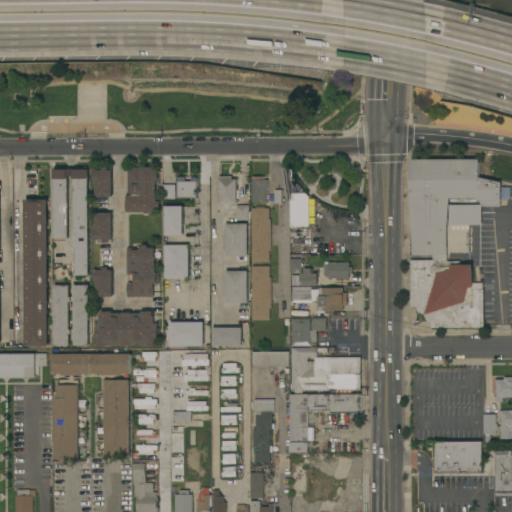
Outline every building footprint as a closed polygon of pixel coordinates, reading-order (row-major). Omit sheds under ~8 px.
[(479,159),(479,177),(501,182),(501,187),(510,187),(510,199),(500,199),(500,207),(481,207),(480,225),(469,225),(468,252),(446,252),(446,260),(460,260),(460,265),(472,265),(473,283),(482,283),(483,290),(484,327),(431,328),(431,322),(426,320),(424,314),(418,312),(416,308),(410,308),(410,260),(432,260),(432,256),(412,256),(409,180),(411,160),(479,159)] [(127,196),(128,196),(128,167),(157,167),(157,171),(158,171),(158,180),(156,180),(156,184),(156,193),(157,193),(157,202),(160,202),(160,212),(149,212),(149,213),(144,213),(144,212),(127,212),(127,196)] [(112,197),(96,197),(95,181),(93,182),(93,170),(102,170),(102,168),(107,168),(107,170),(112,170),(112,197)] [(89,276),(74,276),(74,177),(71,177),(68,177),(68,238),(54,238),(53,170),(71,170),(89,170),(89,276)] [(218,176),(232,176),(232,179),(236,179),(236,203),(219,204),(218,176)] [(252,176),(264,176),(264,180),(268,180),(268,195),(266,195),(266,203),(252,203),(252,176)] [(177,177),(185,177),(185,181),(190,181),(190,179),(192,177),(196,177),(197,179),(197,198),(178,198),(177,177)] [(175,184),(175,199),(162,199),(162,185),(175,184)] [(309,199),(314,199),(315,223),(309,223),(309,227),(290,227),(290,184),(298,184),(309,197),(309,199)] [(25,347),(25,200),(48,200),(48,347),(25,347)] [(249,205),(249,220),(236,219),(236,205),(249,205)] [(183,206),(183,235),(165,235),(165,206),(183,206)] [(251,208),(269,208),(269,220),(271,220),(271,251),(269,251),(269,262),(252,262),(251,208)] [(112,240),(108,240),(108,243),(103,243),(103,240),(93,240),(93,229),(95,229),(95,213),(112,213),(112,240)] [(248,224),(248,256),(226,256),(226,249),(224,249),(224,231),(226,231),(226,224),(248,224)] [(155,273),(158,273),(158,276),(160,276),(160,282),(158,282),(158,285),(153,285),(154,297),(127,297),(127,283),(134,283),(133,274),(127,275),(126,248),(142,248),(142,245),(148,245),(148,248),(155,248),(155,273)] [(189,279),(165,279),(165,245),(189,245),(189,279)] [(290,259),(302,259),(302,272),(290,272),(290,259)] [(349,262),(349,267),(352,267),(353,274),(349,274),(349,279),(328,279),(328,276),(324,276),(324,264),(329,264),(329,262),(349,262)] [(269,266),(270,277),(271,277),(271,309),(270,309),(270,320),(252,320),(252,266),(269,266)] [(113,297),(96,297),(96,281),(94,281),(93,270),(103,270),(103,267),(108,267),(108,270),(112,270),(113,297)] [(291,286),(291,275),(300,275),(300,274),(304,274),(304,269),(312,268),(312,273),(317,273),(317,286),(291,286)] [(248,304),(226,304),(226,296),(224,296),(224,278),(226,278),(226,271),(248,271),(248,304)] [(89,346),(74,346),(74,334),(72,334),(72,330),(74,330),(73,301),(72,301),(72,297),(73,297),(73,285),(89,285),(89,346)] [(69,297),(71,297),(71,302),(69,302),(69,330),(71,330),(71,334),(69,334),(69,345),(54,345),(54,286),(69,286),(69,297)] [(292,300),(292,287),(311,287),(311,300),(292,300)] [(343,288),(343,293),(347,293),(348,306),(343,306),(343,311),(319,311),(319,288),(343,288)] [(107,347),(97,347),(97,339),(96,339),(96,324),(99,324),(99,315),(101,315),(101,312),(112,312),(112,313),(132,313),(141,313),(141,312),(154,312),(154,324),(158,324),(158,329),(160,329),(160,334),(158,334),(158,339),(157,339),(157,346),(147,346),(147,344),(107,344),(107,347)] [(292,319),(310,319),(310,330),(311,330),(311,318),(326,318),(326,330),(316,330),(317,345),(312,345),(312,346),(292,346),(292,319)] [(204,346),(170,346),(170,322),(204,322),(204,346)] [(242,328),(242,346),(213,346),(213,327),(242,328)] [(291,348),(317,348),(317,357),(309,357),(309,359),(308,359),(308,361),(314,361),(314,357),(360,357),(361,391),(291,391),(291,348)] [(157,352),(157,357),(155,357),(155,362),(144,361),(144,357),(142,357),(142,352),(157,352)] [(289,366),(253,366),(253,352),(289,352),(289,366)] [(0,354),(34,354),(47,354),(47,366),(39,366),(39,376),(36,376),(36,378),(0,378),(0,354)] [(131,354),(131,374),(121,374),(121,376),(101,376),(101,374),(82,374),(82,376),(62,376),(62,374),(52,374),(52,354),(131,354)] [(185,375),(188,375),(187,370),(205,369),(205,366),(197,366),(197,368),(192,368),(192,366),(182,366),(182,360),(184,360),(184,354),(208,354),(208,359),(209,359),(209,366),(210,366),(211,374),(209,374),(209,381),(185,381),(185,375)] [(236,363),(237,368),(239,368),(239,373),(221,373),(221,368),(223,368),(223,363),(236,363)] [(144,378),(144,375),(133,375),(133,371),(135,370),(135,368),(140,368),(140,370),(146,370),(146,368),(156,368),(156,370),(157,370),(157,371),(158,371),(158,375),(156,375),(156,378),(144,378)] [(236,376),(236,381),(238,381),(238,385),(236,385),(236,386),(221,386),(221,385),(219,385),(219,381),(221,381),(221,376),(236,376)] [(511,397),(503,398),(503,402),(496,402),(496,399),(495,399),(495,397),(496,397),(495,380),(504,380),(504,377),(511,377),(511,397)] [(79,461),(55,461),(54,398),(57,398),(57,385),(58,385),(58,380),(78,380),(79,461)] [(130,458),(105,458),(104,380),(129,380),(130,458)] [(186,390),(189,390),(189,389),(195,388),(195,390),(205,390),(205,385),(210,385),(210,391),(208,391),(208,395),(186,396),(186,390)] [(237,389),(237,399),(221,399),(221,389),(237,389)] [(156,393),(156,399),(157,399),(157,404),(156,404),(156,409),(135,409),(135,404),(133,404),(133,399),(138,399),(138,393),(156,393)] [(361,394),(361,412),(330,413),(330,411),(308,411),(308,452),(290,452),(290,394),(361,394)] [(275,400),(275,413),(272,413),(272,424),(274,424),(274,430),(270,430),(270,446),(272,446),(272,453),(270,453),(270,463),(255,463),(255,454),(258,454),(258,447),(253,447),(253,428),(255,428),(255,413),(254,413),(254,400),(275,400)] [(206,401),(206,406),(208,406),(208,411),(187,411),(186,406),(187,406),(187,401),(206,401)] [(236,402),(236,412),(221,412),(221,402),(236,402)] [(499,416),(499,411),(501,411),(501,410),(511,410),(511,437),(510,437),(510,439),(501,439),(501,416),(499,416)] [(191,412),(191,423),(173,423),(173,412),(191,412)] [(496,423),(497,423),(497,428),(496,428),(496,434),(495,434),(495,435),(490,435),(490,442),(486,443),(486,434),(483,434),(483,415),(496,414),(496,423)] [(236,415),(236,425),(221,425),(221,415),(236,415)] [(236,428),(236,438),(223,438),(222,428),(236,428)] [(156,430),(156,440),(138,440),(139,442),(133,442),(133,435),(136,435),(136,430),(156,430)] [(236,441),(236,451),(222,451),(222,450),(221,450),(221,446),(222,446),(222,441),(236,441)] [(482,467),(483,467),(483,476),(467,476),(467,474),(435,473),(436,441),(482,442),(482,467)] [(156,445),(156,450),(154,450),(154,454),(154,460),(145,460),(145,454),(139,454),(139,450),(136,450),(136,445),(156,445)] [(511,496),(495,496),(495,451),(509,451),(509,456),(511,456),(511,496)] [(236,454),(236,464),(223,464),(223,463),(221,463),(221,459),(223,459),(223,454),(236,454)] [(200,482),(186,482),(186,462),(200,462),(200,482)] [(133,463),(145,463),(145,475),(146,475),(146,483),(153,483),(153,492),(157,492),(157,507),(158,507),(158,511),(137,511),(137,497),(134,497),(134,484),(133,484),(133,463)] [(223,472),(226,472),(226,467),(237,468),(237,472),(238,472),(238,477),(223,477),(223,472)] [(250,473),(254,473),(254,470),(262,470),(262,473),(263,473),(264,498),(250,499),(250,473)] [(199,501),(199,496),(199,494),(200,493),(203,491),(203,488),(209,488),(209,511),(198,511),(198,501),(199,501)] [(17,496),(17,490),(30,490),(30,496),(33,496),(33,511),(16,511),(16,496),(17,496)] [(192,511),(175,511),(175,495),(179,495),(179,490),(189,490),(189,495),(192,495),(192,511)] [(219,490),(219,494),(220,494),(221,497),(223,497),(223,500),(225,500),(225,503),(226,503),(226,511),(213,511),(213,490),(219,490)] [(273,511),(251,511),(251,501),(260,501),(260,507),(269,506),(269,503),(273,503),(273,511)]
